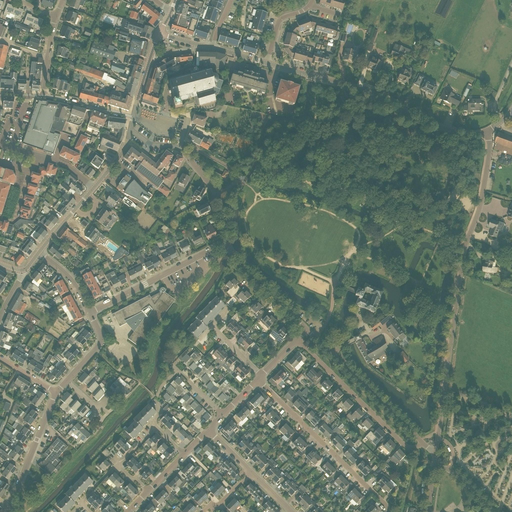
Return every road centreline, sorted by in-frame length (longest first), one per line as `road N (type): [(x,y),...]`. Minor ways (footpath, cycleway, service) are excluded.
road 1 (residential): [(437,438),(486,131)]
road 2 (tertiary): [(486,131),(443,128),(367,91),(277,66)]
road 3 (residential): [(387,511),(259,378)]
road 4 (residential): [(424,444),(405,443),(297,339)]
road 5 (residential): [(424,444),(306,329)]
road 6 (residential): [(228,241),(216,195),(188,157),(130,129)]
road 7 (residential): [(89,311),(228,241)]
road 8 (residential): [(93,188),(64,165),(39,159),(14,218),(0,217)]
road 9 (residential): [(5,507),(56,392)]
